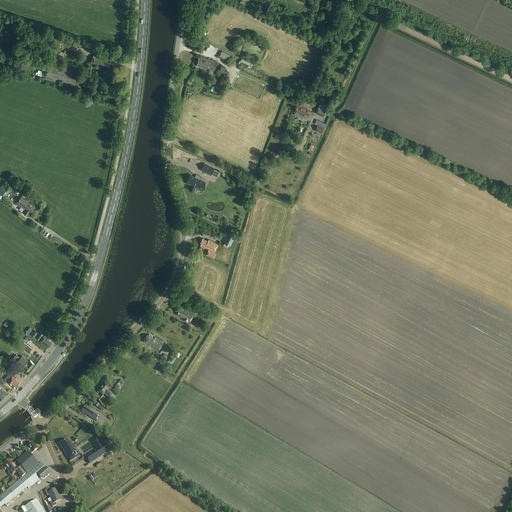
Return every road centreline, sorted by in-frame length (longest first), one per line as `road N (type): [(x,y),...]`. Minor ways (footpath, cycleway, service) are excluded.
road 1 (unclassified): [(39,423),(175,278),(183,226),(165,138),(184,0)]
road 2 (primary): [(18,397),(64,343),(96,275),(128,151),(145,0)]
road 3 (track): [(345,0),(511,79)]
road 4 (track): [(165,138),(282,196),(299,193)]
